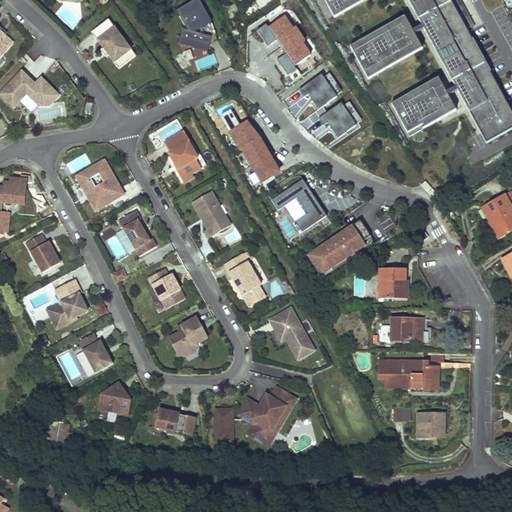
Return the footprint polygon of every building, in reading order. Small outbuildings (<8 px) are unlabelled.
[(212,24),(199,0),(197,0),(177,11),(188,31),(183,30),(180,44),(208,51),(212,37),(196,33),(212,24)] [(320,0),(332,20),(368,0),(320,0)] [(408,0),(486,144),(511,129),(511,121),(507,112),(510,111),(449,0),(408,0)] [(297,68),(294,65),(310,54),(284,15),(268,26),(266,24),(257,30),(267,46),(276,40),(286,54),(277,60),(288,75),(297,68)] [(406,17),(351,47),(369,80),(424,50),(406,17)] [(133,51),(110,20),(96,31),(102,39),(99,41),(107,52),(116,64),(133,51)] [(2,30),(0,28),(0,61),(15,44),(1,32),(2,30)] [(96,31),(93,33),(99,41),(102,39),(96,31)] [(133,51),(116,64),(120,70),(137,57),(133,51)] [(43,79),(37,85),(23,72),(1,95),(15,108),(28,95),(41,107),(51,107),(61,97),(43,79)] [(336,95),(322,74),(301,87),(315,109),(336,95)] [(458,113),(440,79),(392,105),(411,138),(458,113)] [(359,123),(344,101),(322,116),(337,138),(359,123)] [(258,181),(280,168),(250,118),(228,131),(258,181)] [(171,155),(190,144),(192,143),(187,134),(166,146),(171,155)] [(209,166),(195,141),(192,143),(190,144),(199,160),(197,161),(203,170),(209,166)] [(203,170),(197,161),(199,160),(190,144),(171,155),(176,164),(180,170),(178,171),(183,181),(203,170)] [(122,191),(105,161),(77,177),(97,211),(125,195),(122,191)] [(27,190),(28,181),(30,181),(31,176),(21,175),(21,176),(10,176),(9,182),(4,181),(3,186),(0,185),(0,235),(5,235),(5,232),(9,233),(11,213),(2,212),(3,204),(19,205),(19,214),(35,215),(36,206),(27,190)] [(327,217),(303,180),(272,200),(278,211),(292,202),(303,218),(296,222),(302,232),(327,217)] [(431,195),(435,192),(426,180),(422,184),(431,195)] [(213,193),(194,204),(203,219),(206,218),(207,220),(204,221),(207,226),(209,230),(215,227),(219,234),(232,226),(213,193)] [(504,195),(483,206),(489,216),(491,216),(492,219),(490,220),(495,229),(500,239),(511,232),(511,221),(509,215),(511,213),(511,208),(504,195)] [(147,233),(140,221),(142,220),(138,212),(120,221),(141,257),(158,248),(154,240),(151,241),(147,233)] [(360,220),(307,255),(321,276),(374,242),(360,220)] [(209,230),(207,232),(211,239),(219,234),(215,227),(209,230)] [(423,230),(415,236),(420,244),(428,238),(423,230)] [(27,244),(43,274),(61,264),(54,252),(49,243),(47,244),(42,235),(27,244)] [(263,286),(249,263),(244,255),(226,265),(234,279),(236,278),(239,284),(237,285),(239,288),(244,297),(263,286)] [(511,255),(503,260),(511,277),(511,276),(511,255)] [(407,269),(381,269),(381,299),(398,299),(398,296),(408,296),(408,287),(402,287),(402,282),(407,282),(407,281),(407,269)] [(166,270),(150,278),(167,310),(187,300),(177,283),(173,275),(169,277),(166,270)] [(128,279),(124,271),(114,276),(117,284),(128,279)] [(55,291),(61,302),(46,309),(56,331),(73,323),(72,321),(78,318),(90,312),(81,295),(83,294),(76,280),(55,291)] [(293,309),(271,321),(278,335),(283,343),(288,340),(299,361),(316,352),(293,309)] [(200,328),(203,326),(198,318),(178,329),(181,333),(170,339),(178,355),(187,358),(197,352),(199,345),(210,339),(205,330),(203,332),(200,328)] [(423,320),(392,320),(392,342),(403,342),(404,339),(411,339),(411,342),(422,343),(423,333),(423,320)] [(115,365),(109,355),(107,356),(106,352),(107,351),(106,348),(102,341),(100,343),(95,334),(80,343),(97,374),(115,365)] [(444,354),(427,354),(427,363),(428,363),(439,363),(444,363),(444,354)] [(423,362),(381,361),(380,379),(387,379),(387,381),(411,382),(411,389),(439,390),(439,368),(428,368),(422,368),(423,362)] [(411,389),(411,382),(387,381),(387,389),(411,389)] [(128,416),(131,401),(127,394),(120,384),(103,396),(100,411),(128,416)] [(241,413),(234,413),(234,411),(218,410),(217,443),(234,443),(234,420),(243,420),(244,419),(253,424),(255,420),(260,422),(257,426),(255,431),(272,441),(296,401),(279,391),(273,400),(269,408),(264,405),(262,407),(249,400),(241,413)] [(264,405),(269,408),(273,400),(268,397),(264,405)] [(409,422),(409,410),(391,410),(391,422),(409,422)] [(192,439),(196,422),(172,416),(160,413),(155,430),(167,433),(166,436),(175,438),(176,435),(192,439)] [(443,438),(444,415),(422,414),(421,438),(443,438)] [(272,441),(255,431),(252,435),(269,445),(272,441)] [(24,480),(10,475),(7,482),(20,487),(24,480)]
